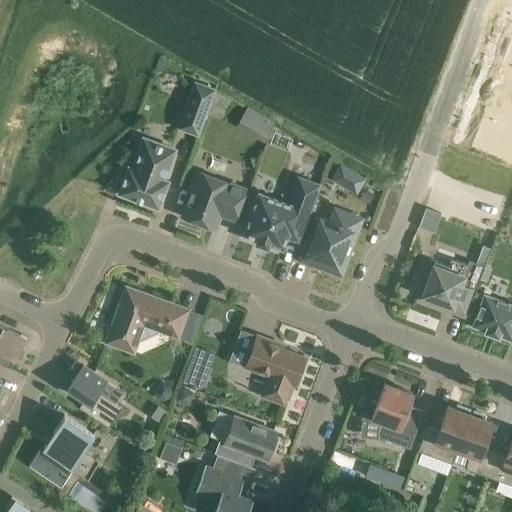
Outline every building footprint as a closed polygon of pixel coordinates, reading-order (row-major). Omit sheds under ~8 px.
[(207,117),(216,91),(217,88),(195,80),(177,129),(199,137),(207,117)] [(250,133),(266,143),(274,122),(261,114),(250,133)] [(511,126),(491,119),(480,146),(511,157),(511,126)] [(129,166),(120,193),(158,207),(168,180),(164,179),(175,149),(144,138),(133,168),(129,166)] [(367,178),(340,163),(331,179),(357,195),(367,178)] [(246,189),(197,171),(189,191),(192,192),(183,216),(204,224),(206,220),(216,223),(220,212),(235,218),(246,189)] [(289,203),(259,192),(244,234),(258,239),(256,243),(268,247),(269,243),(283,248),(288,236),(301,241),(321,185),(299,177),(289,203)] [(308,234),(300,259),(329,269),(330,265),(333,265),(341,262),(346,264),(363,218),(334,208),(329,222),(320,218),(313,236),(308,234)] [(435,261),(423,295),(425,296),(424,300),(438,306),(440,302),(452,306),(451,310),(466,316),(491,248),(483,245),(477,263),(469,260),(467,264),(451,258),(448,266),(435,261)] [(121,302),(107,341),(134,351),(144,323),(178,336),(188,309),(142,292),(140,297),(126,304),(121,302)] [(511,304),(485,294),(474,324),(486,329),(485,331),(499,336),(500,334),(511,338),(511,304)] [(0,362),(9,367),(25,337),(0,324),(0,362)] [(283,348),(284,346),(285,345),(257,334),(246,366),(270,375),(263,395),(284,403),(291,383),(294,384),(305,356),(283,348)] [(83,364),(68,388),(85,399),(79,407),(109,427),(122,407),(99,392),(107,380),(83,364)] [(185,383),(203,390),(210,370),(192,364),(185,383)] [(384,382),(371,418),(382,422),(381,437),(378,437),(378,438),(385,439),(410,448),(424,410),(409,405),(414,393),(384,382)] [(165,402),(171,399),(173,392),(170,386),(163,384),(157,387),(155,394),(158,400),(165,402)] [(182,389),(177,403),(190,407),(195,393),(182,389)] [(452,463),(457,450),(470,413),(468,412),(469,409),(457,404),(456,408),(448,405),(439,430),(427,426),(418,450),(452,463)] [(153,416),(161,422),(167,412),(159,407),(153,416)] [(473,414),(470,413),(457,450),(469,454),(466,468),(486,475),(495,451),(484,446),(493,422),(484,419),(486,415),(474,410),(473,414)] [(94,434),(65,414),(43,447),(41,445),(29,462),(61,484),(72,467),(88,477),(100,459),(84,449),(94,434)] [(245,449),(267,458),(270,450),(274,451),(280,436),(276,435),(277,432),(234,416),(225,441),(220,439),(215,452),(240,462),(245,449)] [(511,438),(506,455),(495,451),(486,475),(511,485),(511,438)] [(178,458),(182,447),(166,441),(160,457),(171,461),(172,459),(176,457),(178,458)] [(368,463),(364,475),(399,488),(404,476),(368,463)] [(217,511),(252,511),(256,500),(249,497),(249,495),(248,491),(245,490),(248,481),(208,467),(197,497),(220,505),(217,511)] [(36,511),(16,498),(6,511),(36,511)]
